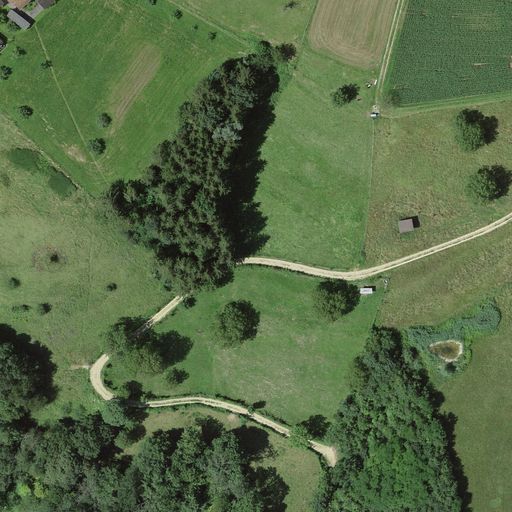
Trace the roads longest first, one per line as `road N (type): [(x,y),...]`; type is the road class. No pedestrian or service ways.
road 1 (track): [(511,213),(360,274),(271,260),(220,264),(98,365),(109,392),(130,401),(239,408),(331,453),(334,490),(325,511)]
road 2 (track): [(401,0),(379,109),(511,95)]
